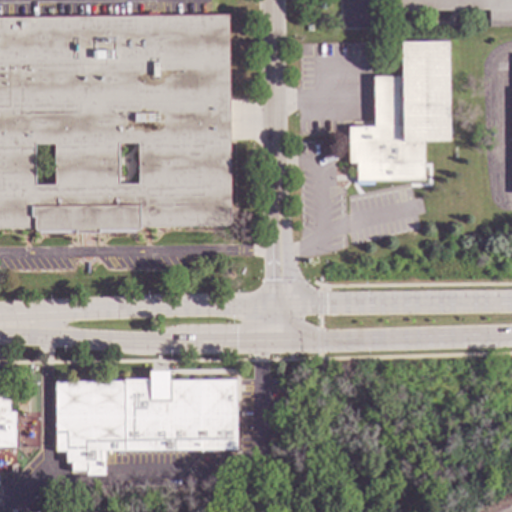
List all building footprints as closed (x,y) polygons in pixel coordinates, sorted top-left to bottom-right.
[(511,0),(511,27),(488,28),(487,12),(396,13),(395,0),(511,0)] [(0,18),(227,16),(228,222),(228,224),(226,227),(139,227),(139,228),(138,229),(136,230),(135,230),(135,233),(39,234),(39,231),(36,231),(35,231),(34,230),(34,228),(0,228),(0,18)] [(447,143),(420,143),(421,183),(355,184),(354,166),(346,166),(346,130),(372,130),(371,79),(399,79),(398,44),(446,43),(447,143)] [(235,451),(103,453),(104,478),(84,478),(84,473),(70,474),(69,465),(65,465),(65,454),(54,454),(53,382),(235,380),(235,451)] [(0,394),(9,394),(9,413),(14,413),(14,448),(0,448),(0,394)]
